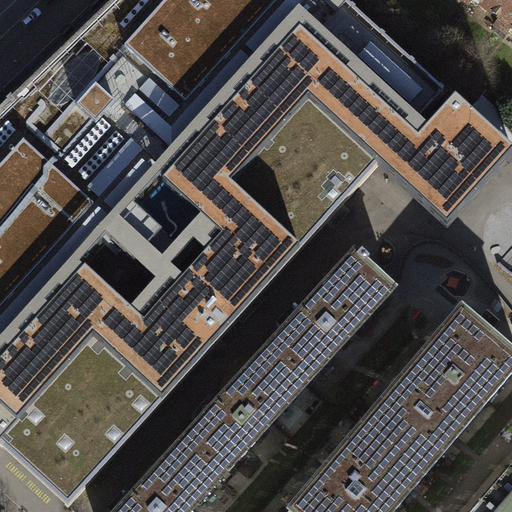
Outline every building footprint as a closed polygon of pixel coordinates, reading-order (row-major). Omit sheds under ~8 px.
[(0,445),(69,508),(163,406),(304,253),(377,168),(447,232),(465,212),(480,196),(511,160),(511,154),(458,105),(421,146),(408,134),(446,94),(341,0),(122,0),(14,105),(15,106),(0,120),(0,445)] [(511,13),(511,0),(491,0),(486,8),(505,23),(511,13)] [(362,253),(277,344),(317,381),(402,290),(362,253)] [(431,464),(511,373),(511,354),(466,314),(376,415),(431,464)] [(277,344),(193,435),(232,472),(317,381),(277,344)] [(387,511),(431,464),(376,415),(288,511),(387,511)] [(193,435),(121,511),(194,511),(232,472),(193,435)] [(511,511),(511,470),(475,511),(511,511)]
